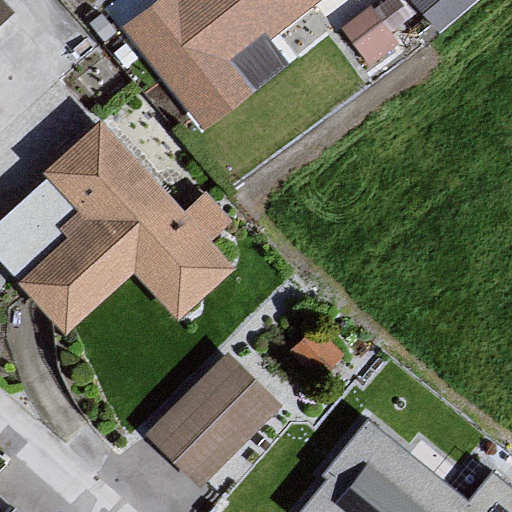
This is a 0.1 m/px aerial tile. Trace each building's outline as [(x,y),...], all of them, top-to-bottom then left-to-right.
[(145,0),(116,21),(199,139),(280,67),(271,42),(319,0),(145,0)] [(415,0),(437,25),(467,0),(415,0)] [(100,115),(31,171),(66,213),(43,232),(55,247),(13,282),(61,340),(127,285),(163,329),(232,273),(100,115)] [(269,411),(218,361),(139,446),(190,490),(269,411)] [(511,511),(511,488),(489,470),(466,498),(367,417),(288,511),(511,511)]
